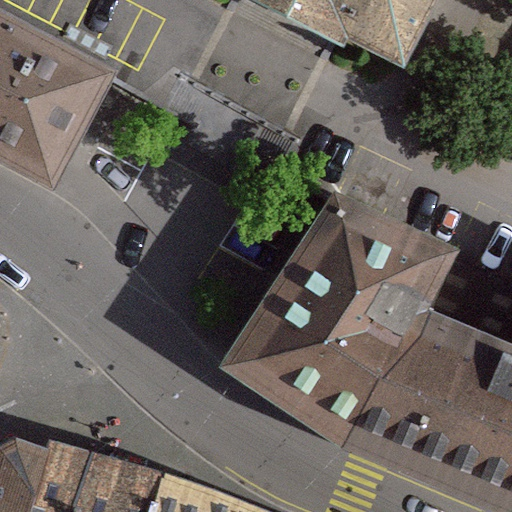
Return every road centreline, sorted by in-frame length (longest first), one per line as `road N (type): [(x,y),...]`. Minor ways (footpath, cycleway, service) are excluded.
road 1 (residential): [(511,191),(124,0)]
road 2 (tertiary): [(372,511),(268,462),(227,431),(117,316)]
road 3 (tertiary): [(117,316),(0,224)]
road 4 (residential): [(0,406),(117,316)]
